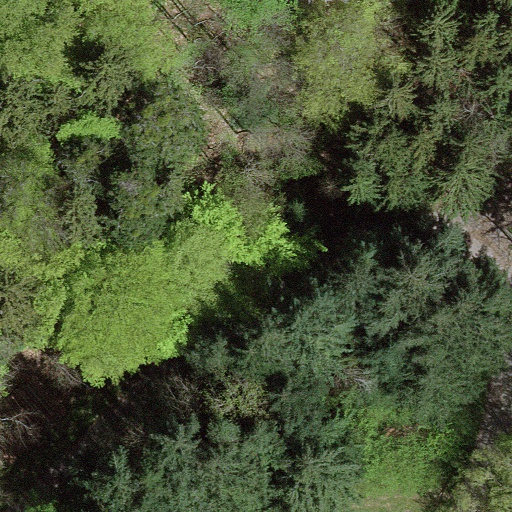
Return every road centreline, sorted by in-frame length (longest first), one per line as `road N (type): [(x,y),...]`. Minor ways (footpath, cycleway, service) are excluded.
road 1 (track): [(23,511),(444,206),(487,199),(511,209)]
road 2 (track): [(511,363),(467,511)]
